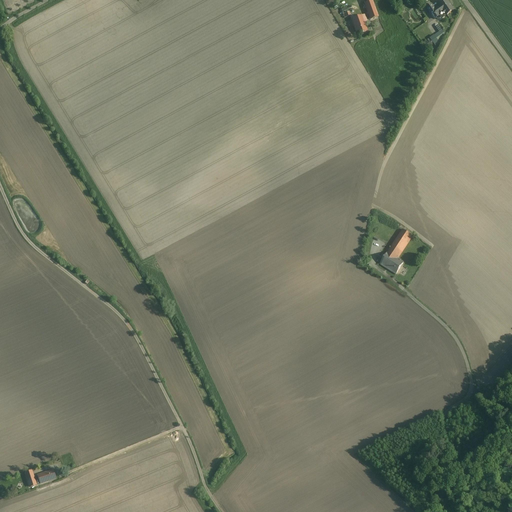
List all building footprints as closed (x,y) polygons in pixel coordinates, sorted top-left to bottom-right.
[(378,17),(372,1),(364,4),(370,20),(378,17)] [(447,1),(440,7),(435,10),(438,14),(443,10),(444,12),(446,16),(453,10),(447,1)] [(435,10),(432,5),(427,8),(435,19),(439,16),(439,15),(444,12),(443,10),(438,14),(435,10)] [(362,16),(351,20),(353,26),(364,22),(362,16)] [(364,22),(353,26),(356,35),(367,31),(364,22)] [(442,31),(435,37),(437,40),(444,35),(442,31)] [(403,230),(388,252),(398,259),(413,236),(403,230)] [(380,264),(396,274),(404,262),(398,259),(388,252),(380,264)] [(53,470),(37,475),(40,485),(56,479),(53,470)] [(37,485),(32,471),(24,474),(29,488),(37,485)]
